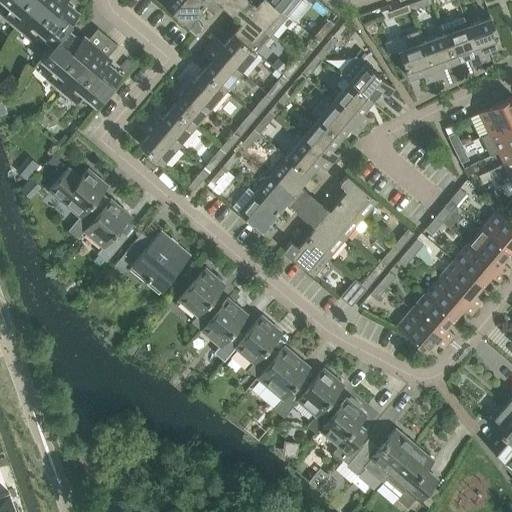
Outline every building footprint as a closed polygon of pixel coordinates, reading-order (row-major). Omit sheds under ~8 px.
[(14,25),(19,30),(43,0),(3,0),(12,7),(4,17),(14,25)] [(42,32),(54,42),(54,43),(65,31),(78,16),(64,5),(67,0),(43,0),(19,30),(33,42),(42,32)] [(195,32),(202,24),(194,18),(204,6),(196,0),(170,0),(165,7),(195,32)] [(234,1),(233,0),(196,0),(204,6),(209,0),(215,0),(227,10),(234,1)] [(248,0),(235,0),(234,1),(273,33),(282,22),(296,34),(302,27),(296,22),(270,0),(260,0),(255,6),(248,0)] [(270,0),(296,22),(312,3),(308,0),(270,0)] [(431,0),(418,0),(409,3),(411,9),(427,4),(432,2),(431,0)] [(234,1),(227,10),(242,22),(233,33),(256,53),(273,33),(234,1)] [(396,8),(386,11),(388,17),(411,9),(409,3),(402,6),(396,8)] [(467,56),(470,65),(481,62),(467,25),(467,26),(463,16),(440,24),(443,34),(446,33),(456,60),(467,56)] [(500,44),(491,17),(467,25),(481,62),(490,58),(486,49),(500,44)] [(335,24),(330,20),(326,25),(315,38),(319,42),(335,24)] [(55,86),(60,91),(106,36),(96,28),(88,38),(84,35),(78,42),(65,31),(54,43),(54,42),(41,58),(54,68),(46,78),(55,86)] [(422,72),(425,82),(436,78),(423,41),(422,42),(418,30),(404,35),(408,47),(399,50),(409,77),(422,72)] [(217,37),(210,45),(241,71),(251,59),(256,64),(261,57),(256,53),(233,33),(224,44),(217,37)] [(446,33),(443,34),(423,41),(436,78),(445,75),(442,65),(456,60),(446,33)] [(106,36),(60,91),(75,104),(85,93),(98,104),(120,78),(106,66),(112,58),(108,55),(116,44),(106,36)] [(315,38),(303,51),(299,56),(304,60),(319,42),(315,38)] [(337,42),(332,38),(318,55),(322,59),(337,42)] [(211,59),(202,70),(225,89),(241,71),(210,45),(204,53),(211,59)] [(318,55),(305,69),(302,73),(307,77),(322,59),(318,55)] [(394,88),(355,55),(340,73),(371,100),(379,90),(387,96),(394,88)] [(304,60),(299,56),(283,75),(288,79),(304,60)] [(126,70),(132,63),(126,59),(120,66),(126,70)] [(278,59),(272,66),(281,74),(287,67),(278,59)] [(186,73),(179,81),(210,108),(219,97),(224,101),(230,94),(225,89),(202,70),(193,80),(186,73)] [(307,77),(302,73),(286,91),(291,95),(307,77)] [(343,77),(336,85),(342,89),(333,99),(363,124),(369,117),(362,110),(371,100),(340,73),(339,74),(343,77)] [(288,79),(283,75),(267,93),(272,98),(288,79)] [(180,96),(171,106),(194,126),(210,108),(179,81),(172,89),(180,96)] [(291,95),(286,91),(271,109),(275,113),(291,95)] [(272,98),(267,93),(251,111),(257,116),(272,98)] [(356,132),(363,124),(333,99),(333,100),(327,94),(311,113),(317,118),(318,118),(340,136),(349,126),(356,132)] [(511,95),(479,112),(489,132),(511,121),(511,95)] [(155,110),(148,118),(179,144),(194,126),(171,106),(163,116),(155,110)] [(275,113),(271,109),(255,128),(260,131),(275,113)] [(236,129),(241,134),(257,116),(251,111),(236,129)] [(149,133),(139,144),(163,164),(179,144),(148,118),(141,127),(149,133)] [(340,136),(318,118),(317,118),(302,136),(332,161),(339,153),(331,147),(340,136)] [(498,152),(511,144),(511,121),(489,132),(498,152)] [(260,131),(255,128),(239,147),(243,150),(260,131)] [(241,134),(236,129),(220,148),(226,153),(241,134)] [(455,132),(448,135),(454,149),(462,145),(455,132)] [(325,170),(332,161),(302,136),(287,154),(309,173),(318,164),(325,170)] [(493,178),(511,169),(511,144),(498,152),(503,163),(489,170),(493,178)] [(461,162),(468,159),(462,145),(454,149),(461,162)] [(228,168),(238,156),(243,150),(239,147),(223,165),(228,168)] [(204,166),(210,171),(215,166),(226,153),(220,148),(204,166)] [(271,174),(308,206),(315,197),(309,192),(308,193),(300,185),(309,173),(287,154),(271,174)] [(52,155),(47,162),(54,168),(60,161),(52,155)] [(463,169),(467,176),(479,170),(475,163),(463,169)] [(211,179),(207,184),(212,187),(228,168),(223,165),(211,179)] [(80,217),(69,230),(78,238),(84,231),(100,211),(91,203),(107,184),(88,168),(80,178),(68,167),(48,191),(80,217)] [(511,181),(511,169),(493,178),(497,186),(511,179),(511,181)] [(188,185),(194,190),(205,176),(200,172),(188,185)] [(300,214),(308,206),(271,174),(256,192),(278,211),(286,201),(295,209),(294,209),(300,214)] [(347,175),(339,183),(347,189),(338,199),(361,218),(377,200),(347,175)] [(269,222),(278,211),(256,192),(255,192),(249,187),(243,194),(249,199),(239,212),(268,237),(276,228),(269,222)] [(449,199),(455,205),(465,193),(459,188),(449,199)] [(315,197),(308,206),(313,211),(345,237),(354,226),(359,231),(366,224),(360,219),(361,218),(338,199),(329,210),(320,203),(321,202),(315,197)] [(114,233),(130,214),(110,198),(100,211),(84,231),(103,247),(97,253),(98,254),(106,260),(107,261),(124,241),(114,233)] [(451,210),(445,205),(436,215),(443,220),(451,210)] [(308,206),(300,214),(306,219),(307,218),(316,226),(308,236),(330,255),(345,237),(313,211),(308,206)] [(511,222),(497,209),(483,226),(511,250),(511,248),(511,222)] [(426,227),(432,233),(443,220),(436,215),(426,227)] [(511,250),(483,226),(469,242),(505,273),(510,267),(502,260),(511,250)] [(190,255),(160,229),(151,240),(142,232),(114,265),(125,274),(133,264),(147,276),(145,279),(160,291),(190,255)] [(410,237),(413,232),(409,229),(394,246),(399,250),(410,237)] [(283,250),(313,275),(330,255),(308,236),(298,247),(291,241),(283,250)] [(423,243),(417,237),(408,248),(414,253),(423,243)] [(505,273),(469,242),(455,259),(483,283),(490,274),(498,281),(505,273)] [(383,268),(387,263),(399,250),(394,246),(383,259),(379,264),(383,268)] [(397,260),(404,266),(414,253),(408,248),(397,260)] [(101,266),(106,260),(98,254),(94,260),(101,266)] [(483,283),(455,259),(440,275),(477,306),(482,300),(474,293),(483,283)] [(383,268),(379,264),(374,270),(363,283),(368,287),(379,274),(383,268)] [(197,315),(191,322),(201,330),(228,298),(218,310),(208,302),(224,283),(205,267),(178,300),(197,315)] [(386,286),(395,276),(389,270),(380,281),(386,286)] [(462,307),(470,314),(477,306),(440,275),(426,292),(455,316),(462,307)] [(351,306),(368,287),(363,283),(362,284),(355,278),(340,297),(351,306)] [(369,293),(376,298),(386,286),(380,281),(369,293)] [(455,316),(426,292),(412,308),(449,339),(454,333),(446,326),(455,316)] [(231,332),(247,314),(228,298),(201,330),(219,346),(214,352),(224,361),(235,347),(240,340),(261,315),(240,340),(231,332)] [(435,340),(442,346),(449,339),(412,308),(397,326),(426,351),(435,340)] [(261,315),(240,340),(235,347),(253,362),(247,369),(257,377),(273,357),(264,350),(280,331),(261,315)] [(283,344),(273,357),(257,377),(263,382),(283,399),(274,409),(284,417),(298,401),(297,399),(302,393),(294,385),(310,367),(283,344)] [(317,434),(320,430),(319,429),(336,410),(327,402),(343,384),(324,368),(297,399),(298,401),(316,415),(307,425),(317,434)] [(511,391),(502,403),(511,410),(511,391)] [(319,429),(320,430),(338,445),(333,452),(342,460),(359,441),(367,430),(358,423),(365,414),(346,398),(336,410),(319,429)] [(486,422),(506,438),(494,451),(510,472),(511,470),(511,410),(502,403),(486,422)] [(364,445),(359,441),(342,460),(348,464),(347,465),(357,474),(365,465),(383,480),(389,473),(414,444),(395,428),(379,448),(369,439),(364,445)] [(414,444),(389,473),(383,480),(399,495),(396,499),(408,509),(416,499),(419,501),(437,479),(425,468),(433,459),(414,444)] [(330,475),(317,490),(326,498),(340,482),(330,475)] [(0,511),(15,511),(8,491),(0,493),(0,511)]
